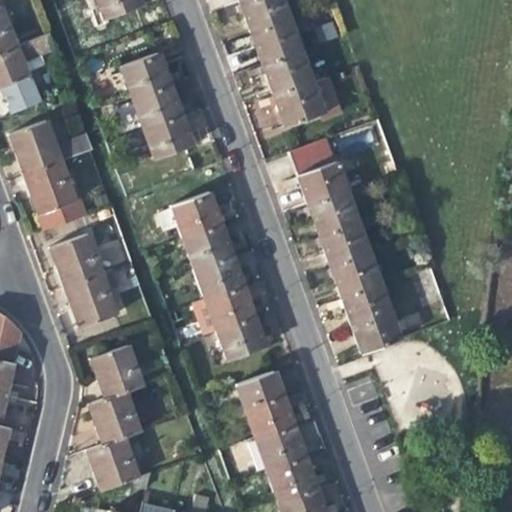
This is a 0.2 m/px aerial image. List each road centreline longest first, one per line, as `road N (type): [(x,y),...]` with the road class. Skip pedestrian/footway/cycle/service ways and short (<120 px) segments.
road 1 (residential): [(180,0),(365,511)]
road 2 (residential): [(28,511),(58,385),(24,292)]
